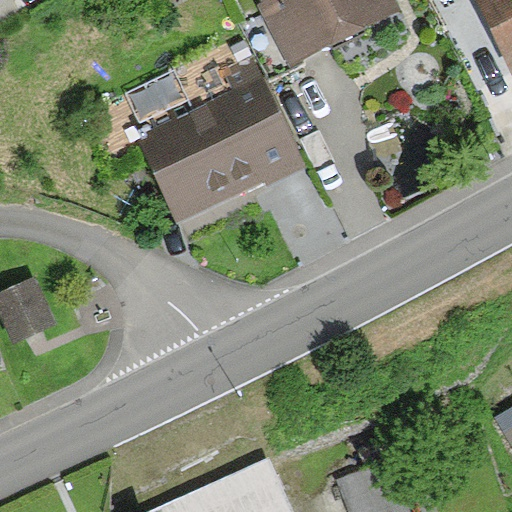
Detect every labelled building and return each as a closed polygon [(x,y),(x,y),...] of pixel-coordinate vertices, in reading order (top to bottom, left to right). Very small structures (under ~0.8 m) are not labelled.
[(402,12),(395,0),(264,0),(269,8),(262,11),(293,70),(402,12)] [(511,0),(474,0),(511,70),(511,0)] [(310,172),(253,53),(221,68),(231,88),(133,135),(180,234),(310,172)] [(56,329),(35,282),(0,297),(0,318),(13,348),(56,329)] [(511,405),(501,412),(511,432),(511,405)] [(366,471),(337,481),(348,511),(412,511),(394,462),(388,465),(377,436),(356,444),(366,471)] [(294,511),(267,455),(152,510),(153,511),(294,511)]
